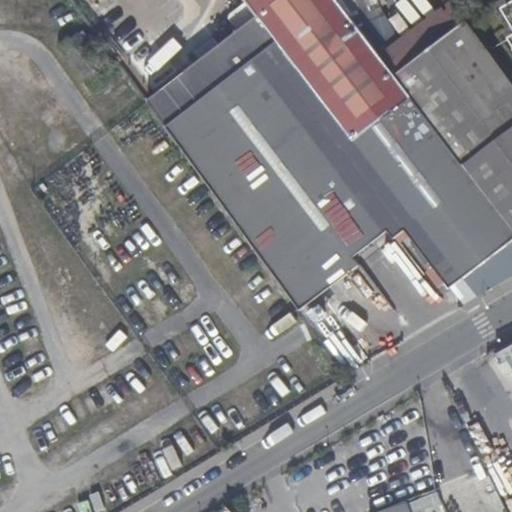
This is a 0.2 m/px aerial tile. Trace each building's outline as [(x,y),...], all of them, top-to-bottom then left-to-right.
[(381,61),(334,0),(244,0),(258,18),(354,143),(411,100),(381,61)] [(511,89),(453,8),(381,61),(411,100),(511,232),(511,89)] [(258,18),(146,104),(306,319),(362,276),(356,269),(391,241),(397,249),(408,241),(453,299),(511,254),(511,232),(411,100),(354,143),(258,18)] [(74,37),(55,51),(89,95),(108,82),(74,37)] [(511,344),(495,353),(503,369),(511,364),(511,344)] [(497,459),(485,464),(491,476),(502,472),(497,459)] [(491,476),(485,464),(468,471),(473,484),(491,476)] [(443,486),(414,497),(420,511),(426,511),(449,503),(443,486)] [(411,511),(407,496),(357,511),(411,511)]
